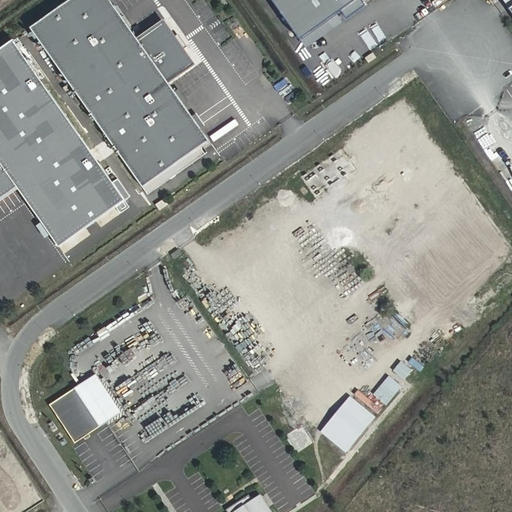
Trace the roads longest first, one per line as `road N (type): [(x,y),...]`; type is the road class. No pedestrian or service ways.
road 1 (residential): [(77,511),(12,407),(10,372),(35,326),(407,60),(433,50),(469,56)]
road 2 (unknown): [(298,138),(265,97),(233,75),(177,0)]
